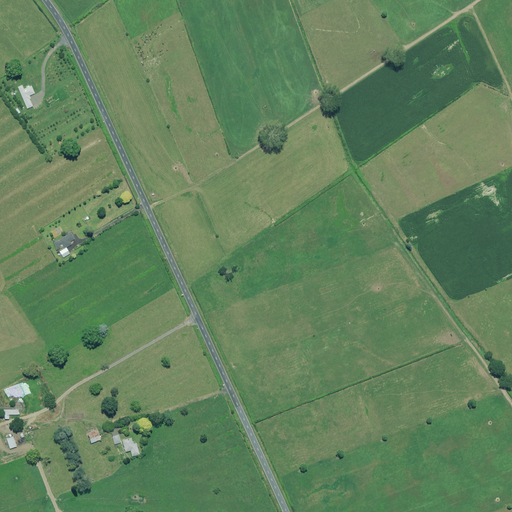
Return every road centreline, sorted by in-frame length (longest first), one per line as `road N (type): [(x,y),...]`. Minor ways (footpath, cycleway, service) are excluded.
road 1 (primary): [(46,0),(77,51),(287,511)]
road 2 (track): [(478,0),(198,184),(148,207)]
